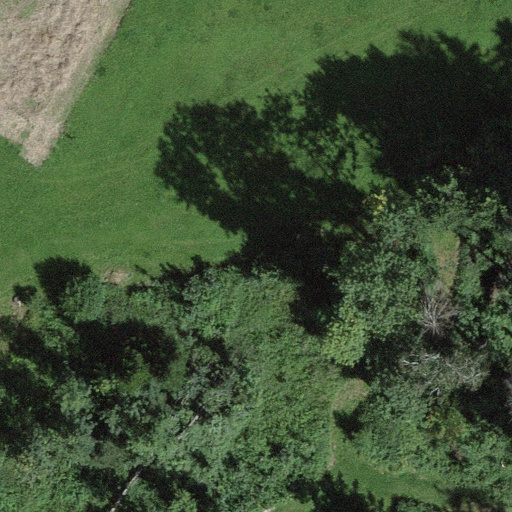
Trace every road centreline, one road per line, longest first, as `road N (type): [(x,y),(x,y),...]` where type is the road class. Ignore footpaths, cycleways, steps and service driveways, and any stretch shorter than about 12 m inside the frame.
road 1 (track): [(0,285),(124,235),(285,215),(511,94)]
road 2 (track): [(426,369),(335,468),(200,511)]
road 3 (track): [(44,267),(34,383),(47,511)]
road 4 (track): [(511,179),(478,191),(426,369)]
road 5 (track): [(335,468),(421,503),(511,508)]
